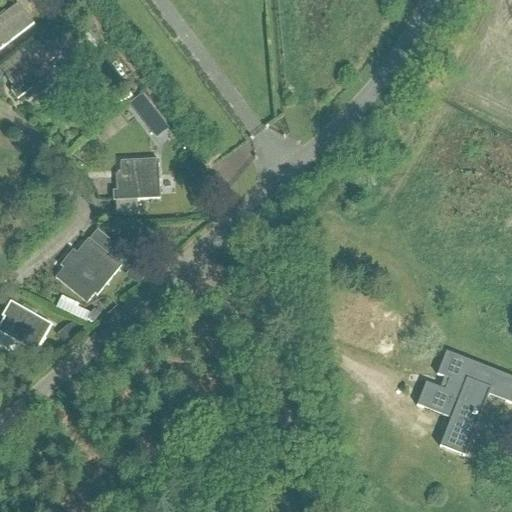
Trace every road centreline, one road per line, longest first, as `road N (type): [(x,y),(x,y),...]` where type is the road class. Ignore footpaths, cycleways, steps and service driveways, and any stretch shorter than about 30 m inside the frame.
road 1 (tertiary): [(0,426),(334,131),(388,69),(429,0)]
road 2 (track): [(114,0),(264,192)]
